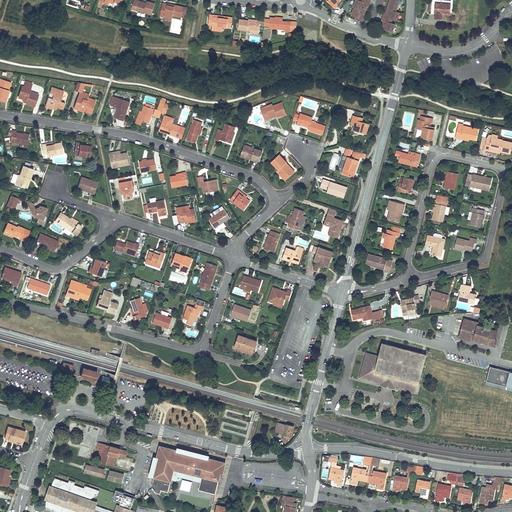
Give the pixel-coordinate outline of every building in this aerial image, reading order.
[(134,0),(132,9),(152,15),(155,3),(147,1),(146,3),(146,4),(138,2),(138,1),(135,0),(134,0)] [(364,7),(365,5),(362,4),(363,2),(360,1),(358,0),(355,0),(353,7),(354,7),(351,15),(356,16),(355,19),(362,21),(364,17),(363,17),(362,16),(362,14),(364,15),(366,9),(366,8),(365,7),(364,7)] [(360,0),(360,1),(363,2),(362,4),(365,5),(364,7),(365,7),(366,8),(366,9),(367,6),(368,7),(370,0),(360,0)] [(396,12),(399,0),(392,0),(391,3),(393,4),(392,5),(389,4),(386,11),(386,12),(387,12),(388,13),(388,15),(390,16),(389,18),(392,19),(396,20),(399,13),(396,12)] [(431,0),(431,13),(435,14),(435,18),(441,18),(441,14),(441,13),(450,13),(451,4),(450,4),(450,1),(436,0),(431,0)] [(175,7),(167,5),(168,4),(163,3),(161,11),(166,12),(165,17),(172,18),(173,15),(186,18),(188,8),(175,5),(175,7)] [(390,16),(388,15),(388,13),(387,12),(386,12),(386,11),(385,14),(384,13),(381,22),(382,23),(381,26),(381,25),(382,25),(383,25),(384,25),(385,23),(387,24),(388,22),(391,23),(392,19),(389,18),(390,16)] [(214,15),(210,15),(208,24),(212,24),(212,28),(222,29),(223,27),(231,28),(232,17),(224,16),(224,18),(214,17),(214,15)] [(269,26),(269,28),(285,30),(285,31),(290,32),(290,30),(296,31),(297,23),(291,22),(283,21),(283,19),(270,17),(270,20),(264,19),(264,26),(269,26)] [(251,21),(249,21),(249,20),(239,19),(238,29),(250,30),(251,29),(259,30),(260,21),(251,20),(251,21)] [(395,24),(391,23),(388,22),(387,24),(385,23),(384,25),(383,25),(382,25),(381,25),(381,26),(380,28),(392,32),(395,24)] [(0,100),(6,102),(8,98),(6,97),(9,90),(11,82),(0,78),(0,100)] [(38,94),(29,91),(32,83),(26,81),(24,87),(22,87),(18,97),(24,99),(27,100),(26,103),(26,104),(34,106),(38,94)] [(85,83),(77,82),(75,90),(80,91),(81,90),(82,91),(84,85),(85,83)] [(64,91),(51,87),(49,93),(54,94),(52,98),(48,97),(45,106),(53,109),(53,108),(54,106),(57,107),(63,109),(65,103),(60,101),(64,91)] [(96,100),(88,97),(89,94),(82,92),(80,97),(78,97),(74,106),(79,108),(78,110),(83,111),(83,110),(85,107),(87,108),(85,111),(91,113),(96,100)] [(114,118),(123,121),(130,102),(114,96),(111,105),(118,108),(118,109),(117,109),(114,118)] [(287,114),(282,102),(273,106),(272,104),(260,108),(265,120),(269,118),(268,117),(276,114),(276,115),(277,118),(287,114)] [(153,115),(160,117),(164,104),(160,103),(158,109),(156,108),(153,115)] [(144,121),(149,123),(155,106),(152,106),(152,108),(145,106),(144,105),(142,112),(139,119),(137,119),(136,123),(143,125),(144,121)] [(313,118),(300,113),(299,116),(297,120),(296,124),(300,126),(301,125),(301,124),(309,126),(309,128),(308,130),(322,135),(325,126),(312,121),(313,118)] [(185,128),(172,123),(174,118),(165,115),(160,130),(176,136),(178,133),(183,135),(185,128)] [(366,134),(369,124),(362,122),(363,118),(353,115),(352,119),(355,120),(354,125),(353,130),(358,132),(358,130),(361,131),(361,133),(366,134)] [(423,130),(422,138),(432,140),(434,129),(430,128),(430,126),(431,122),(432,122),(433,118),(425,117),(424,121),(420,120),(418,119),(416,129),(423,130)] [(202,122),(194,119),(187,140),(195,143),(198,135),(201,127),(202,122)] [(235,127),(225,123),(223,131),(218,129),(215,140),(219,141),(220,139),(231,143),(233,139),(231,139),(233,133),(235,127)] [(463,124),(459,123),(455,138),(460,139),(461,137),(469,139),(476,140),(479,129),(463,126),(463,124)] [(15,136),(11,135),(11,137),(10,142),(21,143),(28,144),(29,135),(16,133),(15,136)] [(510,154),(511,146),(511,142),(502,140),(503,140),(497,138),(492,137),(491,139),(487,138),(484,149),(489,151),(497,152),(500,153),(500,151),(510,154)] [(79,142),(76,142),(74,155),(90,157),(92,146),(85,145),(79,144),(79,143),(79,142)] [(41,145),(43,154),(47,153),(48,156),(63,153),(61,143),(53,144),(46,146),(46,144),(41,145)] [(262,151),(252,147),(252,149),(244,146),(241,154),(250,157),(250,156),(252,156),(251,159),(259,161),(262,151)] [(346,147),(343,155),(350,157),(352,150),(346,147)] [(350,157),(343,155),(341,160),(343,160),(346,161),(343,168),(342,173),(353,177),(359,160),(362,153),(354,150),(352,158),(350,157)] [(401,152),(398,162),(417,167),(421,154),(417,153),(416,156),(408,154),(401,152)] [(109,153),(112,168),(129,165),(127,153),(120,154),(114,156),(114,153),(109,153)] [(287,179),(294,171),(288,164),(287,165),(285,163),(286,163),(286,162),(279,154),(271,162),(278,169),(277,171),(279,174),(281,172),(287,179)] [(141,172),(156,169),(154,159),(147,161),(143,161),(139,162),(141,172)] [(33,169),(23,165),(20,175),(19,174),(15,184),(24,187),(28,178),(30,179),(33,169)] [(448,171),(444,187),(455,189),(458,174),(448,171)] [(176,176),(170,177),(172,187),(188,184),(186,172),(182,172),(182,174),(176,176)] [(471,180),(467,179),(465,184),(474,186),(482,188),(489,190),(492,179),(484,177),(483,178),(481,178),(481,177),(472,175),(471,180)] [(89,192),(94,194),(98,183),(81,177),(78,189),(84,191),(85,190),(89,191),(89,192)] [(203,186),(204,192),(219,190),(217,180),(204,182),(203,177),(198,178),(200,187),(203,186)] [(414,179),(404,177),(402,184),(401,187),(399,187),(398,188),(397,191),(406,193),(407,189),(411,190),(414,179)] [(134,190),(132,181),(131,179),(127,180),(127,181),(125,182),(124,180),(120,181),(120,183),(121,192),(124,192),(124,194),(125,198),(133,196),(132,193),(132,190),(134,190)] [(347,188),(323,179),(321,183),(329,186),(327,189),(327,192),(344,198),(347,188)] [(250,201),(240,193),(241,192),(238,189),(230,199),(244,209),(250,201)] [(18,198),(11,195),(6,205),(14,209),(18,198)] [(432,220),(443,222),(444,214),(446,206),(447,202),(435,199),(435,203),(436,203),(434,211),(432,220)] [(405,204),(390,200),(387,209),(390,210),(388,219),(397,221),(399,212),(401,213),(403,213),(405,204)] [(158,211),(159,216),(167,214),(164,201),(147,204),(149,213),(158,211)] [(470,223),(481,226),(485,210),(477,208),(478,206),(474,205),(473,208),(472,207),(472,211),(473,212),(471,220),(470,223)] [(176,208),(179,223),(183,222),(183,221),(188,220),(188,221),(188,223),(196,221),(194,209),(190,210),(189,206),(176,208)] [(47,208),(43,207),(36,210),(35,208),(30,210),(33,217),(39,219),(38,222),(39,223),(45,225),(46,222),(43,220),(41,219),(42,215),(45,216),(47,208)] [(211,214),(213,217),(224,209),(222,207),(211,214)] [(299,230),(305,211),(295,208),(289,223),(288,226),(299,230)] [(329,208),(327,215),(334,218),(334,217),(336,211),(329,208)] [(230,218),(224,209),(213,217),(209,219),(215,228),(218,226),(220,230),(226,226),(224,222),(230,218)] [(70,219),(60,212),(55,221),(77,235),(82,227),(77,224),(70,219)] [(334,218),(327,215),(324,224),(331,227),(328,235),(333,236),(333,235),(337,237),(343,220),(334,217),(334,218)] [(24,229),(17,226),(17,227),(7,223),(3,233),(12,237),(13,236),(13,234),(17,236),(20,237),(20,239),(26,241),(29,234),(23,232),(24,229)] [(398,237),(400,233),(388,229),(387,233),(386,233),(385,233),(384,237),(384,238),(385,238),(383,247),(392,249),(394,240),(393,240),(392,240),(392,238),(394,238),(394,236),(398,237)] [(280,234),(271,231),(270,234),(269,234),(264,249),(274,252),(280,234)] [(40,233),(37,241),(48,246),(47,249),(54,252),(59,241),(40,233)] [(445,239),(428,235),(425,245),(434,246),(435,247),(435,248),(433,248),(432,255),(437,256),(437,255),(441,256),(445,239)] [(457,238),(454,248),(463,251),(464,248),(472,251),(475,243),(476,243),(477,239),(470,237),(469,241),(457,238)] [(114,249),(135,256),(139,245),(126,241),(125,244),(117,241),(114,249)] [(333,252),(318,247),(318,248),(315,246),(313,251),(315,253),(316,254),(313,261),(317,262),(318,263),(318,262),(319,263),(323,265),(324,264),(325,265),(329,266),(333,252)] [(286,248),(282,258),(290,261),(291,259),(300,262),(304,249),(297,247),(295,251),(286,248)] [(148,264),(160,268),(165,253),(157,251),(155,254),(154,254),(154,253),(150,251),(147,259),(150,260),(148,264)] [(192,260),(184,258),(185,256),(176,253),(172,265),(180,268),(180,270),(188,272),(192,260)] [(389,272),(393,260),(368,254),(365,264),(379,268),(384,269),(384,271),(389,272)] [(106,262),(95,258),(92,267),(93,267),(91,273),(101,276),(104,269),(106,262)] [(217,266),(207,262),(199,286),(209,290),(217,266)] [(11,285),(17,287),(22,273),(16,271),(15,272),(10,270),(11,269),(5,267),(1,277),(5,278),(4,282),(11,284),(11,285)] [(258,292),(262,281),(253,278),(253,280),(252,279),(252,278),(248,276),(247,280),(243,278),(240,288),(244,289),(244,288),(251,290),(258,292)] [(35,280),(30,278),(27,288),(34,290),(47,295),(50,285),(38,281),(35,280)] [(79,297),(87,299),(91,289),(82,286),(83,284),(71,280),(69,288),(73,289),(72,292),(72,293),(80,296),(79,297)] [(471,286),(462,284),(458,300),(473,303),(474,299),(476,299),(477,295),(471,294),(471,295),(469,294),(469,293),(471,286)] [(287,292),(283,291),(283,292),(280,291),(280,290),(273,288),(269,301),(274,303),(274,301),(283,305),(285,299),(289,300),(292,291),(288,290),(287,292)] [(110,301),(112,293),(104,290),(102,295),(101,300),(99,299),(97,304),(107,308),(107,310),(106,311),(115,314),(119,304),(110,301)] [(446,305),(449,295),(432,290),(428,303),(432,304),(432,302),(446,305)] [(142,304),(140,297),(130,301),(133,308),(135,315),(134,316),(135,320),(145,316),(147,312),(145,312),(142,304)] [(202,311),(205,302),(198,299),(195,308),(188,305),(183,318),(188,320),(187,323),(192,325),(196,313),(198,314),(199,314),(200,310),(202,311)] [(416,313),(414,299),(409,300),(409,299),(401,300),(404,320),(410,319),(409,314),(416,313)] [(446,305),(432,302),(432,304),(431,306),(444,310),(446,305)] [(234,304),(231,315),(247,321),(251,310),(234,304)] [(370,306),(351,310),(353,319),(362,317),(362,316),(363,316),(363,317),(364,320),(371,319),(373,318),(373,320),(381,318),(379,311),(372,312),(370,306)] [(156,313),(153,323),(169,328),(172,318),(156,313)] [(486,328),(478,326),(479,323),(468,320),(463,322),(459,337),(474,341),(474,340),(486,343),(486,344),(493,346),(494,341),(497,332),(490,330),(491,328),(487,327),(486,328)] [(250,339),(239,335),(234,349),(245,353),(250,339)] [(252,355),(257,341),(250,339),(245,353),(252,355)] [(382,343),(379,356),(373,355),(371,361),(365,359),(360,378),(381,383),(381,385),(394,389),(395,387),(416,392),(426,355),(382,343)] [(61,369),(71,372),(73,365),(63,362),(61,369)] [(511,372),(490,366),(488,372),(486,381),(511,388),(511,372)] [(83,368),(81,376),(95,380),(97,372),(83,368)] [(511,388),(486,381),(485,384),(511,391),(511,388)] [(284,434),(287,425),(280,423),(278,432),(284,434)] [(287,425),(284,434),(291,436),(294,427),(287,425)] [(23,442),(26,432),(8,427),(4,438),(8,439),(8,441),(12,442),(13,440),(23,442)] [(101,448),(97,460),(112,464),(115,453),(119,454),(125,455),(127,449),(99,441),(97,447),(101,448)] [(156,490),(160,492),(161,488),(168,490),(173,471),(171,471),(172,466),(199,473),(201,472),(204,475),(202,477),(201,477),(199,487),(215,492),(221,471),(223,471),(226,460),(214,457),(213,461),(208,459),(209,458),(176,450),(176,451),(171,450),(172,446),(160,443),(157,454),(159,455),(157,462),(162,463),(161,468),(156,466),(152,484),(156,490)] [(337,484),(341,485),(344,469),(340,469),(341,466),(336,465),(337,458),(329,456),(328,461),(332,462),(328,479),(334,480),(337,481),(337,483),(337,484)] [(371,467),(373,457),(365,456),(363,463),(369,464),(369,467),(371,467)] [(381,459),(373,457),(371,467),(373,467),(373,465),(379,466),(381,459)] [(104,468),(86,463),(84,470),(105,476),(105,473),(103,472),(104,468)] [(10,469),(0,466),(0,484),(8,487),(9,483),(7,482),(8,477),(10,469)] [(366,469),(353,467),(350,482),(354,483),(354,482),(358,483),(358,480),(368,482),(370,472),(368,471),(366,471),(366,469)] [(124,473),(109,469),(107,476),(122,480),(124,473)] [(387,473),(374,471),(373,473),(372,472),(370,472),(368,482),(377,484),(376,488),(383,489),(387,473)] [(408,477),(396,475),(393,491),(397,492),(397,490),(398,488),(401,488),(407,489),(409,478),(408,477)] [(457,476),(453,475),(450,475),(449,475),(448,480),(452,481),(452,483),(455,484),(457,476)] [(53,485),(48,498),(47,497),(44,506),(54,510),(53,511),(79,511),(80,510),(82,510),(86,497),(88,497),(97,493),(99,488),(85,483),(84,486),(74,482),(75,480),(69,478),(68,481),(55,476),(52,485),(53,485)] [(465,478),(457,476),(455,484),(463,486),(465,478)] [(500,489),(502,478),(494,477),(493,485),(487,484),(486,487),(482,487),(479,503),(488,504),(489,500),(493,501),(495,489),(497,490),(497,488),(500,489)] [(419,480),(418,479),(415,491),(421,492),(424,493),(424,496),(424,497),(427,498),(430,482),(419,480)] [(451,486),(439,483),(435,501),(439,501),(440,500),(440,496),(444,496),(449,498),(451,486)] [(511,485),(505,484),(502,500),(506,501),(506,499),(507,496),(510,497),(511,497),(511,485)] [(473,490),(460,487),(458,499),(463,500),(467,501),(466,504),(466,505),(470,506),(473,490)] [(135,498),(116,491),(113,499),(115,499),(114,501),(120,503),(119,506),(117,505),(114,511),(113,511),(111,511),(110,511),(131,511),(132,510),(130,510),(135,498)] [(293,503),(294,497),(283,495),(281,506),(286,507),(284,511),(295,511),(297,503),(293,503)] [(96,504),(86,501),(83,510),(88,511),(93,511),(94,511),(96,507),(96,504)]
